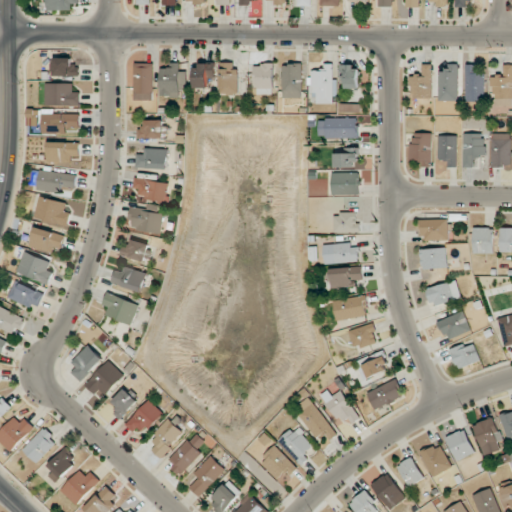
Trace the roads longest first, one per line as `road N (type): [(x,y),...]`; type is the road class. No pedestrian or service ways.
road 1 (residential): [(111,35),(105,205),(74,309),(36,377),(175,511)]
road 2 (residential): [(0,34),(511,37)]
road 3 (residential): [(391,37),(395,273),(443,406)]
road 4 (residential): [(299,511),(403,428),(511,380)]
road 5 (tertiary): [(1,0),(0,139)]
